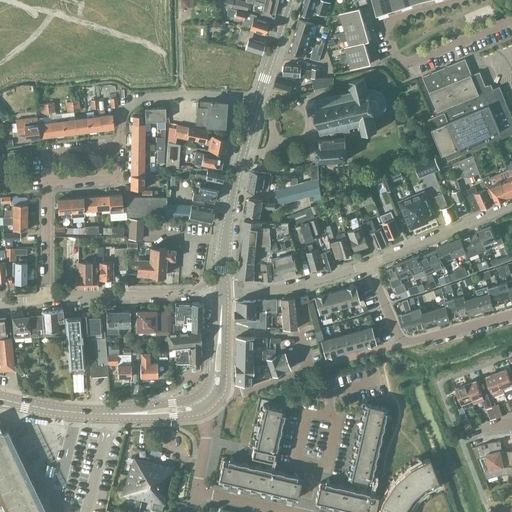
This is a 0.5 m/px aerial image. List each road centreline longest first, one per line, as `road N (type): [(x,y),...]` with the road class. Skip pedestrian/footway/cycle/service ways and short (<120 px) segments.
road 1 (residential): [(468,0),(389,23),(403,63),(511,21)]
road 2 (secondary): [(222,292),(232,197),(258,100)]
road 3 (secondary): [(174,411),(91,413),(0,400)]
road 4 (residential): [(120,146),(120,113),(140,100),(258,100)]
road 5 (residential): [(202,295),(45,300)]
road 6 (residential): [(368,264),(511,204)]
road 7 (residential): [(222,292),(261,293),(368,264)]
